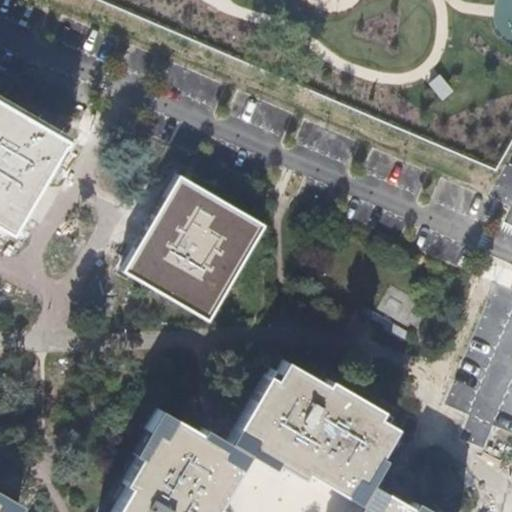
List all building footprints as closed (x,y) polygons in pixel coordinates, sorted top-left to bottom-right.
[(198,82),(225,93),(243,48),(216,38),(198,82)] [(290,90),(279,117),(375,157),(386,130),(290,90)] [(0,231),(8,236),(48,165),(61,144),(4,110),(0,108),(0,231)] [(263,228),(177,179),(122,272),(208,322),(263,228)] [(344,419),(357,396),(331,381),(327,386),(285,362),(275,378),(268,375),(265,380),(344,419)] [(511,433),(511,372),(487,421),(511,433)] [(344,419),(265,380),(226,449),(160,413),(149,431),(155,435),(125,486),(130,489),(116,511),(223,511),(220,509),(254,448),(304,476),(307,472),(339,490),(381,419),(379,417),(382,411),(357,396),(344,419)] [(381,419),(339,490),(366,507),(363,511),(430,511),(367,477),(396,428),(381,419)] [(0,511),(25,511),(28,508),(9,497),(5,503),(0,499),(0,511)]
